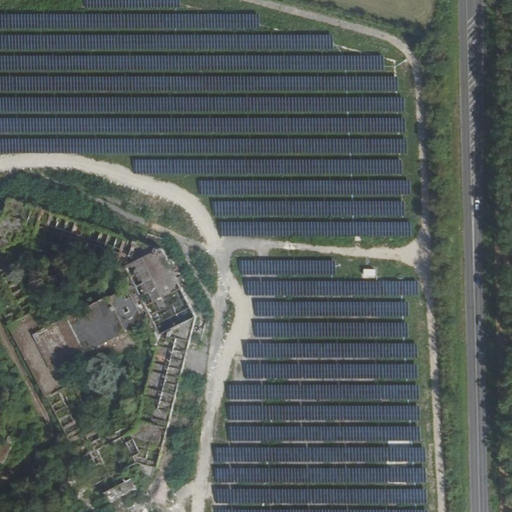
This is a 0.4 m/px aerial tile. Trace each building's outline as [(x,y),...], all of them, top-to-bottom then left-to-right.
[(0,250),(5,248),(29,236),(39,207),(9,198),(4,214),(0,215),(0,250)] [(116,265),(126,237),(39,207),(29,236),(116,265)] [(177,277),(163,249),(126,237),(116,265),(115,271),(123,274),(130,287),(146,321),(154,337),(153,345),(158,347),(187,355),(197,317),(183,289),(177,277)] [(0,304),(19,342),(47,328),(5,248),(0,250),(0,304)] [(183,289),(191,284),(186,273),(177,277),(183,289)] [(134,327),(146,321),(130,287),(111,297),(110,296),(47,328),(65,363),(79,356),(88,373),(143,345),(134,327)] [(83,398),(65,363),(47,328),(19,342),(79,458),(106,444),(104,439),(91,414),(100,409),(92,394),(83,398)] [(154,467),(158,468),(187,355),(158,347),(137,429),(130,433),(106,444),(79,458),(93,485),(112,476),(116,474),(135,464),(138,472),(152,475),(154,467)] [(18,430),(20,403),(12,402),(9,429),(18,430)] [(130,433),(126,427),(104,439),(106,444),(130,433)] [(0,459),(5,462),(16,438),(4,432),(0,440),(0,459)] [(116,486),(121,484),(116,474),(112,476),(116,486)] [(150,511),(133,478),(121,484),(116,486),(105,492),(115,511),(150,511)]
